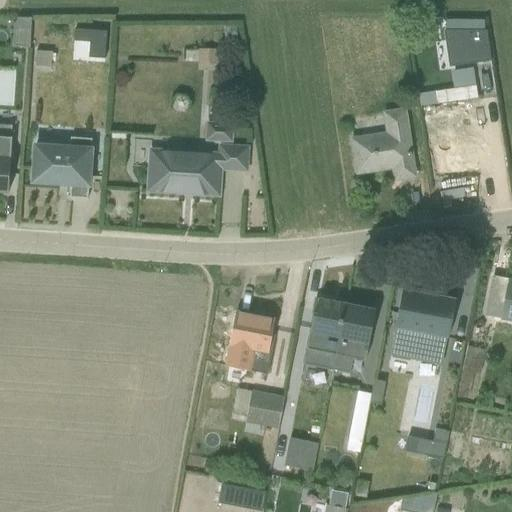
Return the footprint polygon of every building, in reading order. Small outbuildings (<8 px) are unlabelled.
[(17,44),(18,13),(2,13),(1,43),(17,44)] [(201,46),(187,46),(187,62),(201,62),(201,46)] [(39,69),(40,47),(16,47),(16,68),(39,69)] [(456,73),(463,118),(481,115),(475,70),(456,73)] [(385,182),(412,178),(401,108),(373,113),(376,130),(344,135),(350,176),(383,171),(385,182)] [(0,192),(15,194),(20,127),(0,125),(0,192)] [(429,178),(476,170),(469,131),(423,139),(429,178)] [(37,184),(96,189),(99,150),(40,145),(37,184)] [(149,197),(220,201),(223,155),(152,151),(149,197)] [(477,316),(511,322),(511,280),(485,275),(477,316)] [(393,329),(450,340),(458,301),(400,290),(393,329)] [(333,372),(346,305),(315,300),(303,366),(333,372)] [(364,361),(374,311),(346,305),(333,372),(350,375),(353,359),(364,361)] [(262,354),(269,315),(225,308),(215,364),(245,369),(248,352),(262,354)] [(224,386),(223,406),(236,406),(236,386),(224,386)] [(336,436),(352,438),(358,388),(342,386),(336,436)] [(234,430),(253,432),(254,427),(267,428),(269,389),(237,387),(234,430)]
